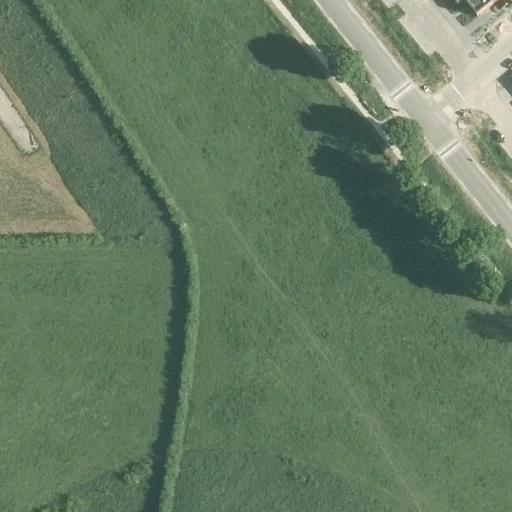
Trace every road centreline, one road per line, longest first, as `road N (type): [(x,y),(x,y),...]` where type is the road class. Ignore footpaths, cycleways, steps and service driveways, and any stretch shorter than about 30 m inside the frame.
road 1 (tertiary): [(420,121),(324,0)]
road 2 (tertiary): [(511,235),(420,121)]
